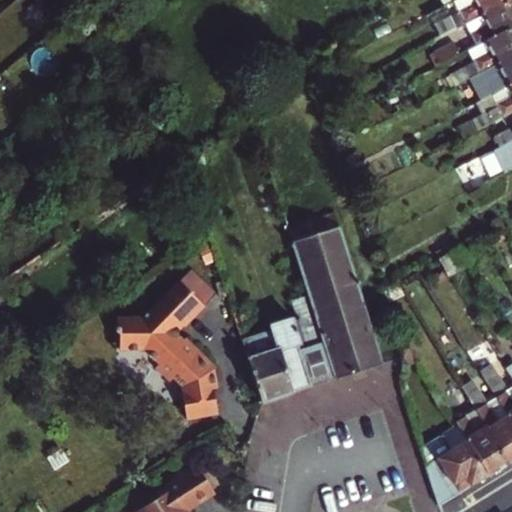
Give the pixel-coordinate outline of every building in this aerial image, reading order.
[(463,21),(504,0),(451,0),(457,10),(433,23),(439,34),(463,21)] [(469,32),(475,44),(511,24),(511,0),(504,0),(463,21),(469,32)] [(452,84),(478,71),(511,53),(511,24),(475,44),(466,48),(472,60),(446,74),(452,84)] [(469,32),(450,43),(456,53),(466,48),(475,44),(469,32)] [(435,51),(440,61),(456,53),(450,43),(435,51)] [(474,101),(511,81),(511,53),(478,71),(483,82),(457,96),(463,107),(474,101)] [(510,110),(511,108),(511,81),(474,101),(480,112),(469,118),(475,128),(510,110)] [(475,128),(469,118),(458,124),(463,134),(475,128)] [(498,144),(511,136),(511,134),(508,127),(493,135),(498,144)] [(511,166),(511,152),(503,158),(508,168),(511,166)] [(192,179),(178,158),(163,169),(177,188),(192,179)] [(508,168),(503,158),(479,170),(484,180),(508,168)] [(300,189),(277,196),(285,222),(307,216),(300,189)] [(380,362),(333,210),(285,225),(306,293),(290,298),(300,331),(304,345),(321,340),(333,376),(333,377),(380,362)] [(436,257),(446,274),(466,261),(457,246),(436,257)] [(214,366),(198,349),(184,336),(181,339),(177,334),(177,326),(181,322),(184,324),(204,304),(178,278),(142,313),(116,313),(116,323),(114,323),(114,330),(118,330),(118,340),(123,346),(142,346),(156,361),(153,365),(167,379),(170,376),(178,384),(179,389),(178,389),(182,418),(213,414),(207,373),(214,366)] [(240,338),(259,401),(292,390),(292,386),(304,383),(305,385),(333,376),(321,340),(304,345),(300,331),(295,332),(290,316),(268,323),(270,329),(240,338)] [(401,355),(404,363),(417,359),(403,336),(396,339),(401,355)] [(511,355),(506,345),(494,352),(511,380),(511,355)] [(478,369),(494,396),(511,424),(511,384),(505,389),(489,362),(478,369)] [(475,409),(506,461),(511,456),(511,424),(494,396),(485,402),(471,378),(460,385),(475,409)] [(444,404),(455,397),(444,381),(434,388),(444,404)] [(455,397),(444,404),(455,422),(465,415),(455,397)] [(455,422),(456,424),(487,473),(506,461),(475,409),(465,415),(455,422)] [(419,447),(436,503),(487,473),(456,424),(419,447)] [(219,442),(212,431),(195,442),(202,453),(219,442)] [(59,446),(46,455),(54,467),(67,459),(59,446)] [(171,473),(174,478),(190,467),(188,463),(171,473)] [(184,511),(183,508),(209,491),(193,465),(190,467),(174,478),(153,491),(155,494),(130,510),(127,511),(184,511)]
